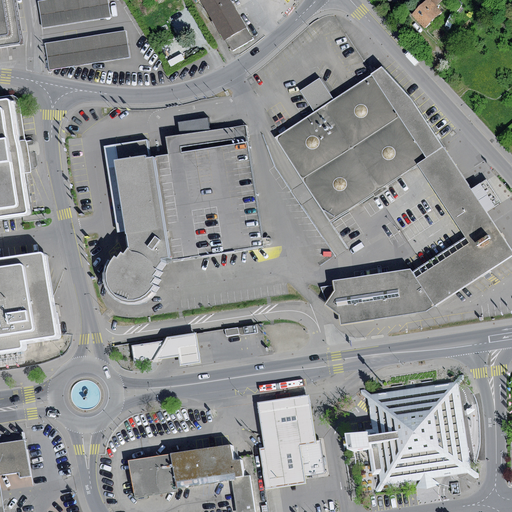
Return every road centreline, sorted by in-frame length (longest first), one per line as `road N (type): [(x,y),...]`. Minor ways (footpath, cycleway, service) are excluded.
road 1 (primary): [(484,342),(117,394)]
road 2 (residential): [(318,0),(253,58),(180,91),(128,96),(57,85)]
road 3 (residential): [(57,85),(51,138),(90,326),(90,365)]
road 4 (residential): [(511,180),(350,0)]
road 5 (residential): [(484,342),(501,502)]
